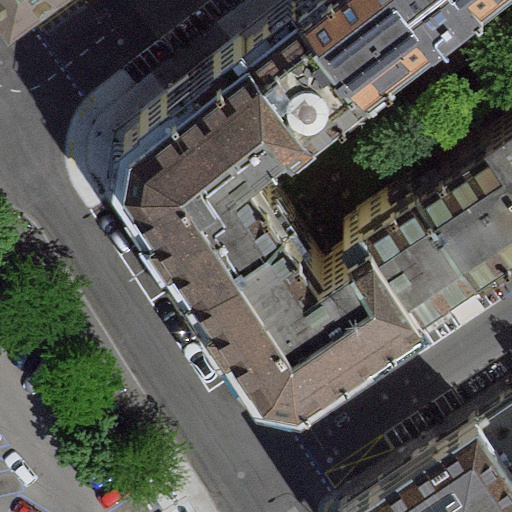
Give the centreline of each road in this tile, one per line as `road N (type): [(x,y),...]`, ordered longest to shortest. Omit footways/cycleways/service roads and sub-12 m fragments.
road 1 (residential): [(249,492),(4,118)]
road 2 (residential): [(249,492),(511,319)]
road 3 (residential): [(4,118),(157,0)]
